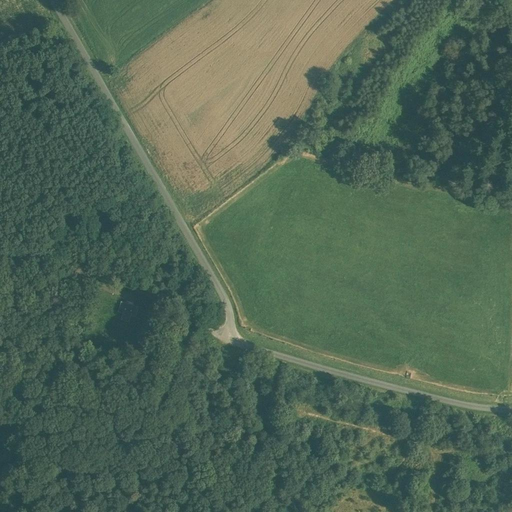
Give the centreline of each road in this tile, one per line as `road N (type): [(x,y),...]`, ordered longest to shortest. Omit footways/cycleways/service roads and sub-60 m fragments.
road 1 (unclassified): [(54,0),(223,293),(231,315),(226,337),(326,371),(511,408)]
road 2 (track): [(226,337),(213,367),(306,511)]
road 3 (track): [(474,406),(471,425),(399,464),(383,511)]
